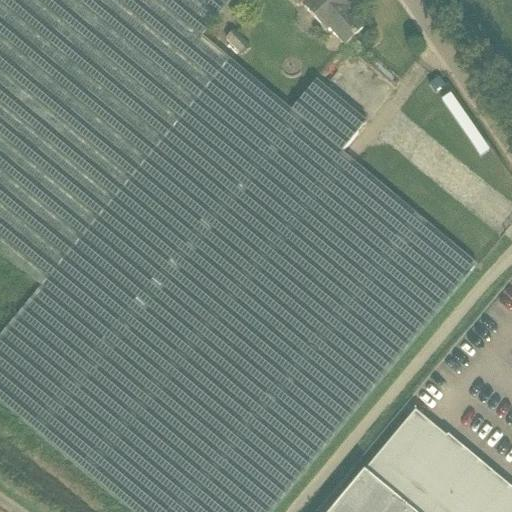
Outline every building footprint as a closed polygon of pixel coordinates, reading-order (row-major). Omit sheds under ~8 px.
[(0,0),(0,255),(41,289),(0,338),(0,405),(128,511),(273,511),(476,268),(341,155),(291,113),(201,39),(233,0),(0,0)] [(303,8),(325,31),(328,28),(345,47),(363,29),(346,11),(355,3),(352,0),(301,0),(306,5),(303,8)] [(251,49),(235,32),(226,41),(239,55),(242,53),(245,55),(251,49)] [(316,83),(291,113),(341,155),(366,125),(316,83)] [(450,95),(440,102),(479,155),(489,148),(450,95)] [(511,511),(511,495),(415,414),(332,511),(511,511)]
